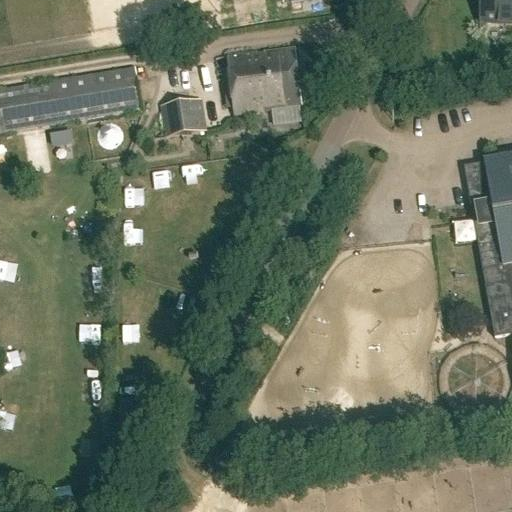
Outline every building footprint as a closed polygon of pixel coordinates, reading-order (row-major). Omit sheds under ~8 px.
[(288,0),(291,13),(301,11),(299,3),(315,0),(288,0)] [(511,0),(483,0),(482,26),(511,26),(511,0)] [(305,108),(299,51),(230,60),(237,117),(305,108)] [(0,136),(141,113),(133,69),(0,91),(0,136)] [(206,133),(201,102),(160,108),(165,139),(206,133)] [(75,149),(75,138),(58,139),(59,150),(75,149)] [(487,179),(467,183),(495,339),(511,336),(511,338),(511,158),(484,164),(487,179)] [(94,271),(94,292),(103,292),(104,271),(94,271)]
